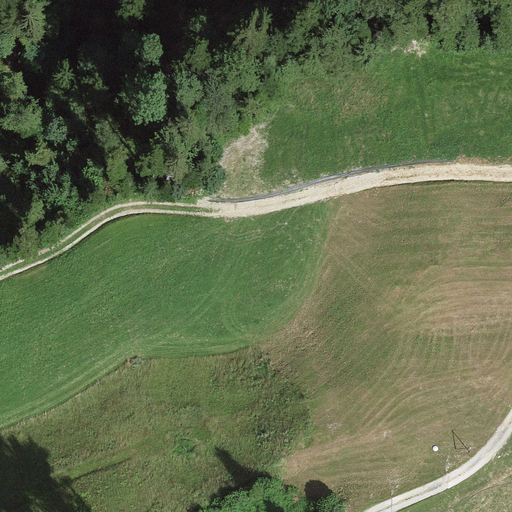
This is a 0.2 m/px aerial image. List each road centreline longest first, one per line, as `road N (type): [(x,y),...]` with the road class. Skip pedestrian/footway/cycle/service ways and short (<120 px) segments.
road 1 (track): [(0,274),(126,210),(228,208),(460,174),(511,174)]
road 2 (track): [(406,511),(485,473),(511,448)]
